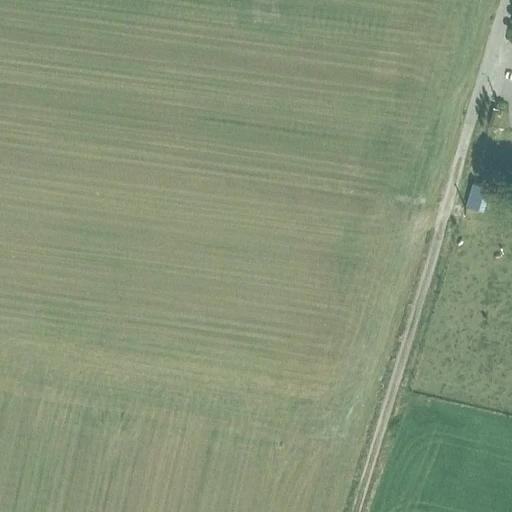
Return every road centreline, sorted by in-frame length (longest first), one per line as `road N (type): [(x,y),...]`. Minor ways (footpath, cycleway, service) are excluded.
road 1 (track): [(460,157),(354,511)]
road 2 (unclassified): [(506,0),(460,157)]
